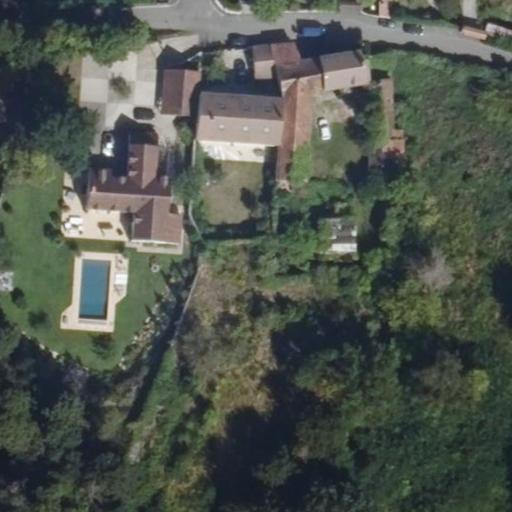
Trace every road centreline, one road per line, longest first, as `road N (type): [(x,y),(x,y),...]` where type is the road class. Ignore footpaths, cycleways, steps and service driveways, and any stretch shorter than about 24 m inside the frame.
road 1 (residential): [(511,67),(432,48),(183,22)]
road 2 (residential): [(183,22),(0,27)]
